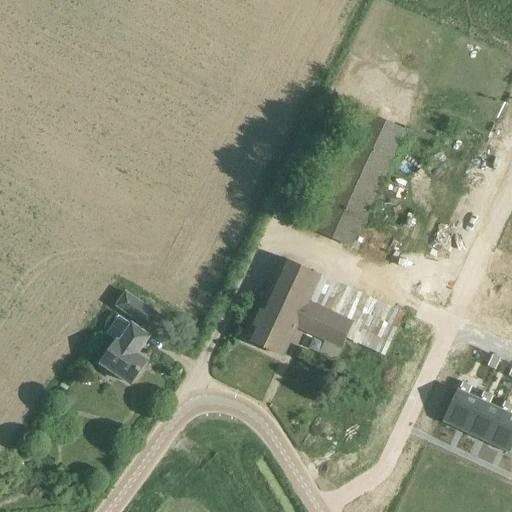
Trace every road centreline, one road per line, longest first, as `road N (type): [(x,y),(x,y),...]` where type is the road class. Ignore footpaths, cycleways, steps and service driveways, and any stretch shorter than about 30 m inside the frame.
road 1 (tertiary): [(111,511),(183,413),(203,404),(225,405),(259,423),(318,511)]
road 2 (track): [(264,511),(224,442),(171,429)]
